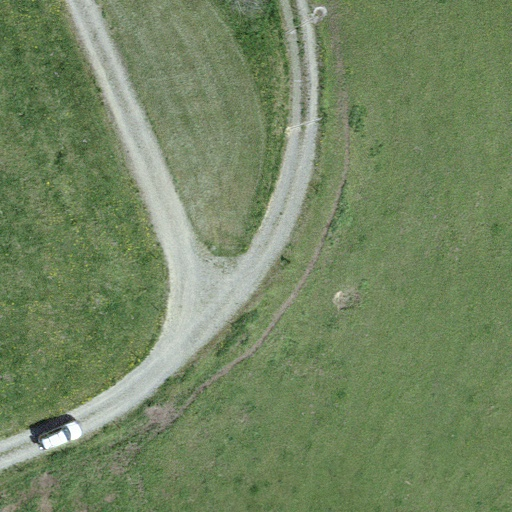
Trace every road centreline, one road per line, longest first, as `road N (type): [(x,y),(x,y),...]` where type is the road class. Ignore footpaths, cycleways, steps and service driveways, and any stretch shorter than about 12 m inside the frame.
road 1 (track): [(0,456),(88,419),(159,367),(244,283),(275,232),(296,174),(306,98),(291,0)]
road 2 (track): [(208,319),(77,0)]
